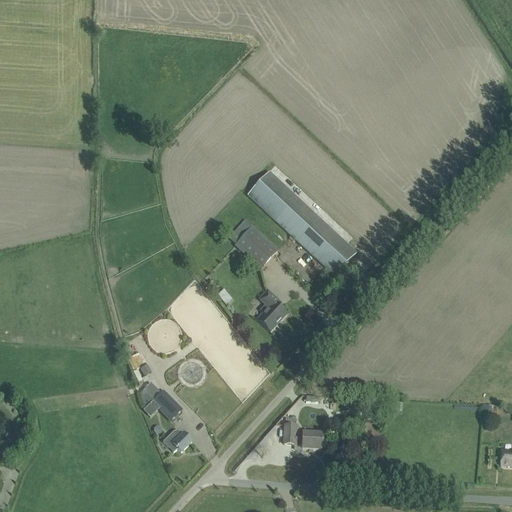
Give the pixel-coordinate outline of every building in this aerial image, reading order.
[(300,142),(278,165),(367,247),(389,223),(300,142)] [(380,169),(379,180),(388,181),(389,170),(380,169)] [(248,196),(247,197),(290,237),(326,270),(334,277),(356,253),(355,252),(270,173),(248,196)] [(229,238),(260,270),(279,251),(253,227),(247,233),(240,227),(229,238)] [(262,314),(256,320),(263,326),(270,333),(287,315),(276,305),(279,302),(272,295),(268,291),(259,301),(264,306),(268,309),(262,314)] [(152,373),(148,365),(140,369),(144,377),(152,373)] [(171,421),(182,410),(162,391),(151,403),(171,421)] [(491,421),(492,407),(484,406),(483,421),(491,421)] [(295,436),(296,427),(285,426),(284,445),(295,446),(295,445),(302,445),(302,450),(321,451),(322,441),(322,436),(303,435),(302,436),(295,436)] [(183,434),(183,435),(181,433),(179,431),(176,431),(173,433),(163,442),(162,443),(173,454),(177,450),(181,453),(192,443),(183,434)] [(511,452),(502,451),(501,467),(511,468),(511,452)]
